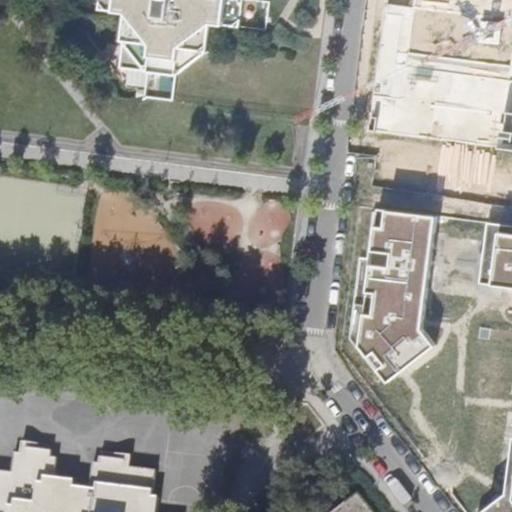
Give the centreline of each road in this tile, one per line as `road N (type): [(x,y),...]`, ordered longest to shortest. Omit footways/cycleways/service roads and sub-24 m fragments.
road 1 (residential): [(328,378),(316,329),(357,0)]
road 2 (residential): [(328,378),(0,342)]
road 3 (residential): [(426,511),(328,378)]
